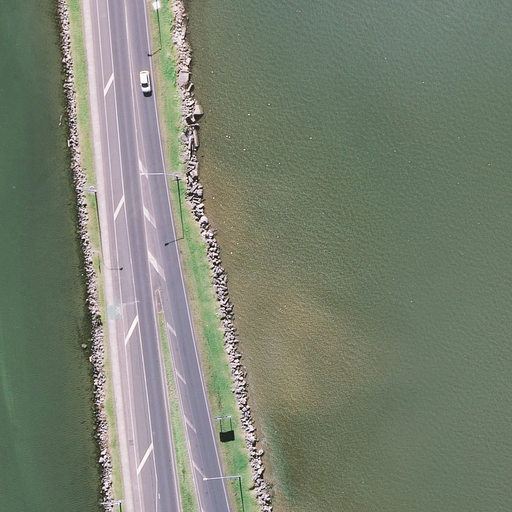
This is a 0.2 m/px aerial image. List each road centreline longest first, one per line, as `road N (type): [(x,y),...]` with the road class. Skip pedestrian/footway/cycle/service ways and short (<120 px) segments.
road 1 (primary): [(152,243),(172,283),(218,511)]
road 2 (primary): [(168,511),(143,286),(152,243)]
road 3 (primary): [(152,243),(125,0)]
